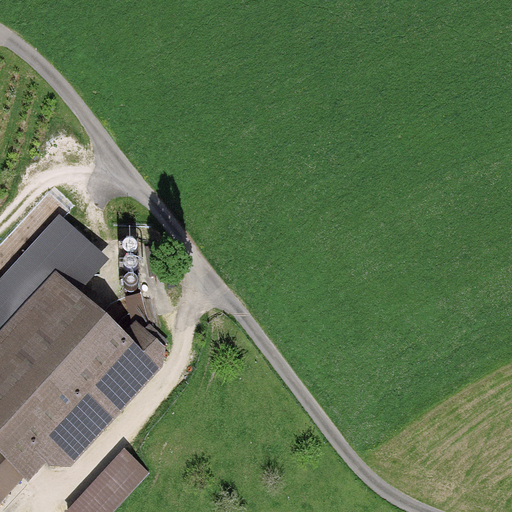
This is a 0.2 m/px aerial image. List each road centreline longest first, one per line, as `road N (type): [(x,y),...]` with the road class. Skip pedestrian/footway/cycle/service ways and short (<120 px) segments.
road 1 (track): [(429,511),(391,497),(353,462),(120,160)]
road 2 (track): [(198,261),(185,350),(147,411),(41,511)]
